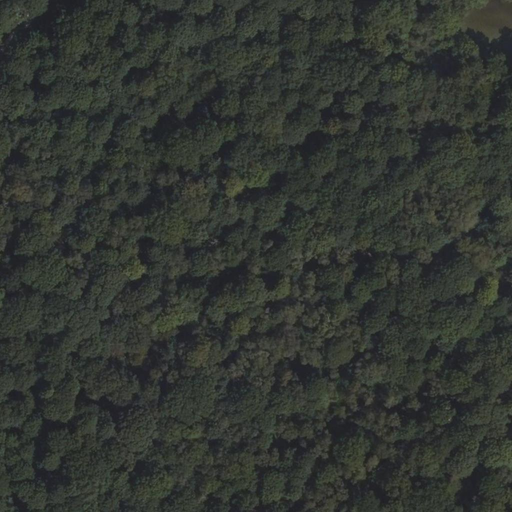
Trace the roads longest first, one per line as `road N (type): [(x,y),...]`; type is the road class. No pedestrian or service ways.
road 1 (track): [(320,212),(511,380)]
road 2 (track): [(320,212),(434,171),(511,91)]
